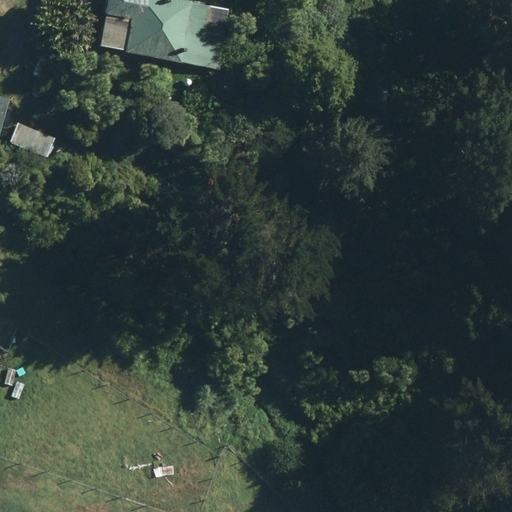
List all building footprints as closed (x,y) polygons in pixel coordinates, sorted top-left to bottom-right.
[(122,51),(216,70),(218,58),(254,65),(257,48),(222,41),(223,35),(204,31),(208,8),(188,4),(188,1),(180,0),(104,0),(102,13),(129,18),(122,51)] [(45,82),(53,62),(39,56),(31,75),(45,82)] [(69,84),(89,87),(93,68),(73,65),(69,84)] [(37,112),(51,118),(58,104),(43,98),(37,112)] [(55,136),(19,120),(9,140),(46,157),(55,136)] [(241,150),(256,153),(260,129),(244,127),(241,150)]
